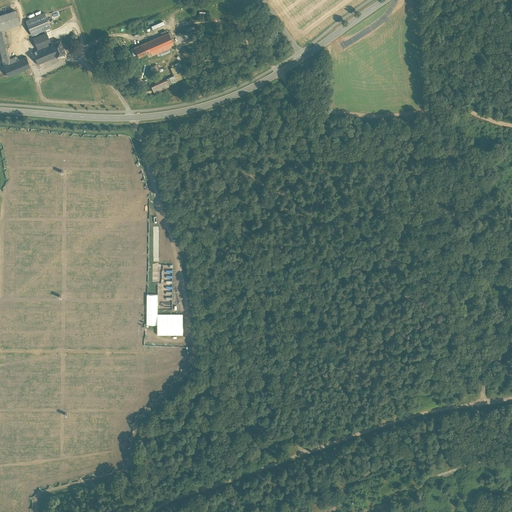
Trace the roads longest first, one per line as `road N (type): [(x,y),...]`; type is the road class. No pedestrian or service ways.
road 1 (tertiary): [(0,110),(164,115),(228,98),(303,56)]
road 2 (track): [(511,463),(489,459),(432,476),(405,497),(362,511)]
